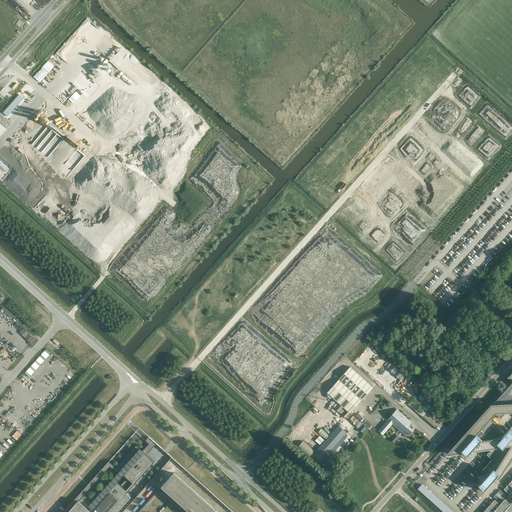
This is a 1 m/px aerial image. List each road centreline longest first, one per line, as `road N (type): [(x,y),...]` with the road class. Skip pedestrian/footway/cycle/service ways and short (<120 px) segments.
road 1 (unclassified): [(244,475),(287,427),(299,396),(417,281)]
road 2 (unknown): [(0,97),(24,78),(172,204)]
road 3 (unclassified): [(374,511),(511,358)]
road 4 (unclassified): [(134,386),(0,260)]
road 5 (unclassified): [(134,386),(15,511)]
road 6 (unclassified): [(31,511),(139,397)]
road 7 (unclassified): [(244,475),(151,392),(134,386)]
road 8 (unknown): [(120,511),(166,467),(222,511)]
road 9 (unclassified): [(139,397),(237,482)]
